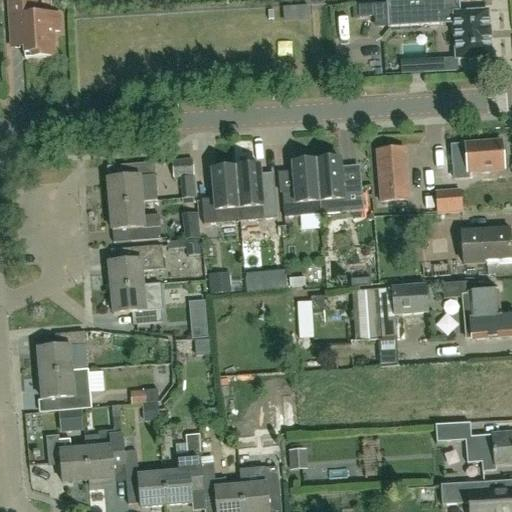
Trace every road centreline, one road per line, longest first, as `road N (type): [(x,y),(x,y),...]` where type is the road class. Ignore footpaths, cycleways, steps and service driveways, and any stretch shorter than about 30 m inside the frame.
road 1 (unclassified): [(0,134),(511,99)]
road 2 (unknown): [(0,315),(89,313),(81,174)]
road 3 (residential): [(13,511),(0,372)]
